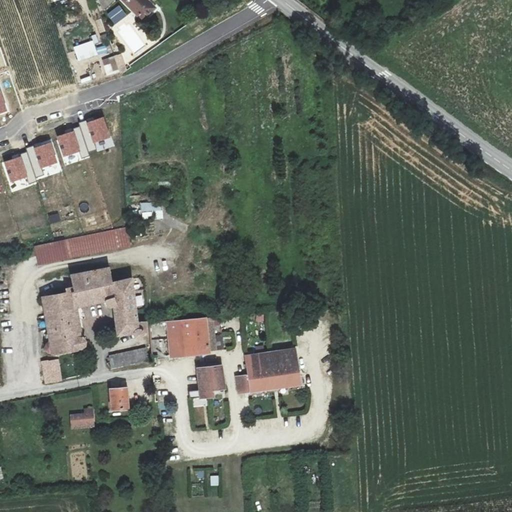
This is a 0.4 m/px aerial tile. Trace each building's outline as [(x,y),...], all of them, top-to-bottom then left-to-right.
[(123,0),(142,19),(155,6),(148,0),(123,0)] [(108,14),(115,24),(126,15),(119,6),(108,14)] [(74,46),(77,61),(97,57),(94,42),(74,46)] [(122,54),(101,60),(106,77),(127,70),(122,54)] [(57,137),(63,156),(80,151),(82,156),(88,154),(87,151),(95,149),(92,142),(108,137),(102,118),(85,123),(85,122),(79,124),(80,128),(73,130),(74,132),(57,137)] [(5,163),(11,181),(28,176),(30,182),(37,180),(36,176),(43,174),(41,167),(56,162),(50,143),(33,148),(33,147),(27,149),(28,153),(22,155),(22,157),(5,163)] [(155,219),(163,218),(161,207),(153,208),(155,219)] [(124,229),(37,246),(41,263),(124,247),(124,229)] [(43,297),(49,351),(57,354),(80,350),(85,347),(86,342),(81,338),(76,308),(97,303),(107,302),(109,307),(114,307),(118,336),(132,337),(133,340),(137,339),(139,335),(143,333),(143,331),(141,321),(137,322),(132,279),(112,285),(108,269),(72,276),(75,293),(43,297)] [(167,323),(170,358),(211,354),(210,349),(222,348),(219,319),(167,323)] [(113,355),(115,370),(130,366),(153,362),(152,349),(113,355)] [(237,377),(239,391),(300,383),(296,349),(246,356),(249,376),(237,377)] [(44,360),(48,385),(63,382),(59,359),(44,360)] [(192,400),(193,407),(209,406),(208,399),(215,398),(214,391),(224,390),(221,366),(197,368),(200,399),(192,400)] [(109,391),(110,415),(130,414),(128,390),(109,391)] [(74,414),(75,427),(96,426),(95,409),(86,408),(87,413),(74,414)] [(210,476),(210,486),(218,486),(218,476),(210,476)]
